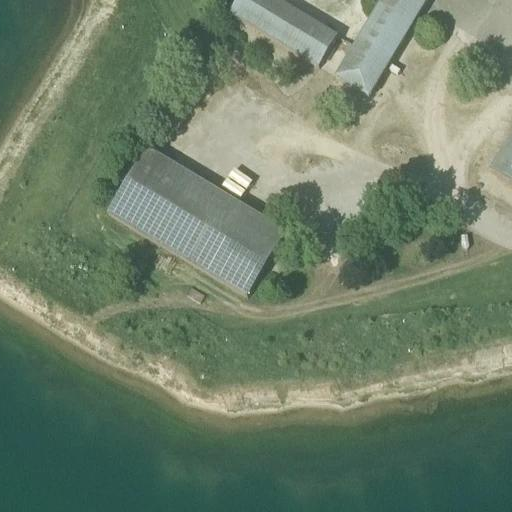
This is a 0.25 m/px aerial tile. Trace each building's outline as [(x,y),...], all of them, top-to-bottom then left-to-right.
[(240,0),(230,18),(319,72),(338,41),(270,0),(240,0)] [(369,102),(421,17),(392,0),(385,0),(336,82),(369,102)] [(392,0),(421,17),(431,0),(392,0)] [(511,142),(491,176),(511,188),(511,142)] [(109,218),(248,302),(287,238),(147,154),(109,218)]
